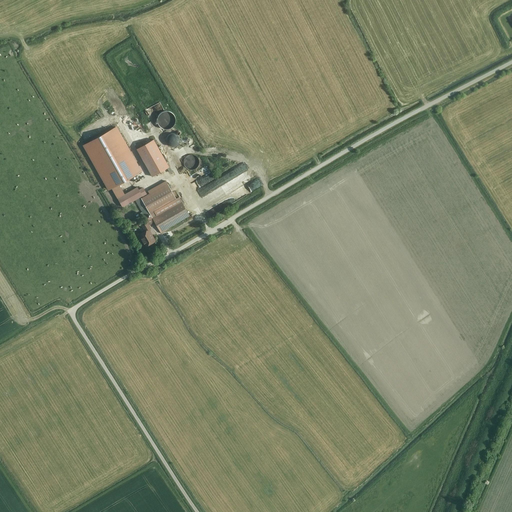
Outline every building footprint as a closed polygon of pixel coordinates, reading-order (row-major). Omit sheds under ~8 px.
[(171,129),(173,127),(175,125),(176,122),(176,119),(175,116),(173,114),(170,112),(167,111),(164,111),(162,112),(159,114),(158,117),(157,120),(158,123),(159,126),(162,128),(164,130),(168,130),(171,129)] [(84,143),(110,189),(143,171),(117,125),(84,143)] [(180,138),(178,136),(177,135),(175,134),(172,134),(170,134),(169,136),(167,138),(167,140),(167,142),(167,144),(169,146),(171,147),(173,147),(175,147),(178,146),(179,144),(180,142),(180,140),(180,138)] [(154,138),(136,147),(151,176),(169,167),(154,138)] [(195,168),(197,167),(198,165),(199,163),(199,160),(198,158),(197,156),(195,155),(193,154),(190,154),(188,154),(186,156),(184,158),(184,161),(184,164),(185,166),(187,168),(190,169),(192,169),(195,168)] [(240,178),(213,193),(217,199),(243,184),(240,178)] [(167,182),(141,197),(161,232),(190,216),(178,196),(176,197),(167,182)] [(138,186),(124,193),(129,203),(143,195),(138,186)] [(138,233),(145,246),(156,240),(150,229),(151,229),(147,222),(141,225),(144,230),(138,233)]
